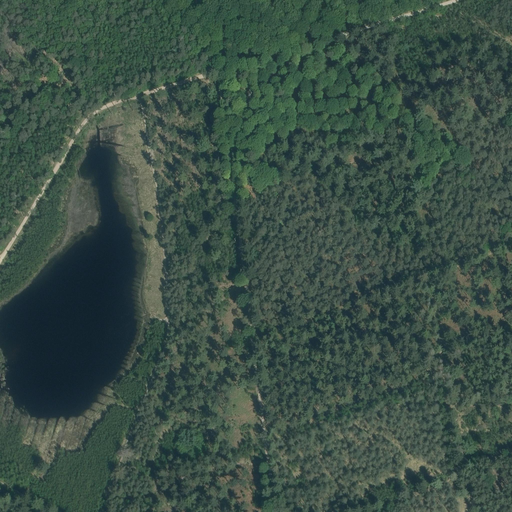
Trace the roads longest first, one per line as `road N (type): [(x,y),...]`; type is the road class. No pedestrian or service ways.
road 1 (track): [(272,511),(209,74),(172,0)]
road 2 (track): [(140,94),(160,201),(166,342),(102,511)]
road 3 (track): [(97,109),(0,260)]
